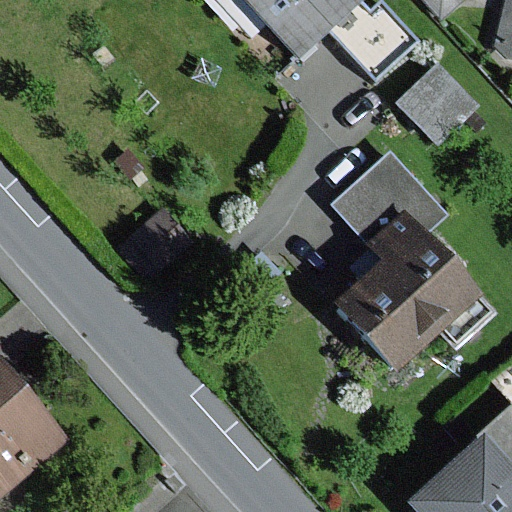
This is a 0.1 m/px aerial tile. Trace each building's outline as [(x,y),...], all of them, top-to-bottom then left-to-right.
[(359,5),(353,0),(231,0),(294,66),(325,36),(356,8),(359,5)] [(458,0),(418,0),(440,23),(461,3),(458,0)] [(511,0),(504,0),(492,49),(503,65),(511,67),(511,0)] [(356,8),(325,36),(370,85),(413,46),(377,6),(365,17),(356,8)] [(434,68),(393,109),(433,150),(475,109),(434,68)] [(126,152),(113,163),(128,181),(141,171),(126,152)] [(329,209),(368,251),(400,222),(426,198),(387,156),(329,209)] [(161,213),(114,253),(143,286),(190,247),(161,213)] [(476,302),(400,222),(368,251),(347,270),(358,281),(326,311),(392,380),(476,302)] [(0,381),(0,503),(60,455),(0,381)] [(511,409),(511,410),(479,440),(511,475),(511,409)] [(511,511),(511,475),(479,440),(402,511),(403,511),(511,511)]
